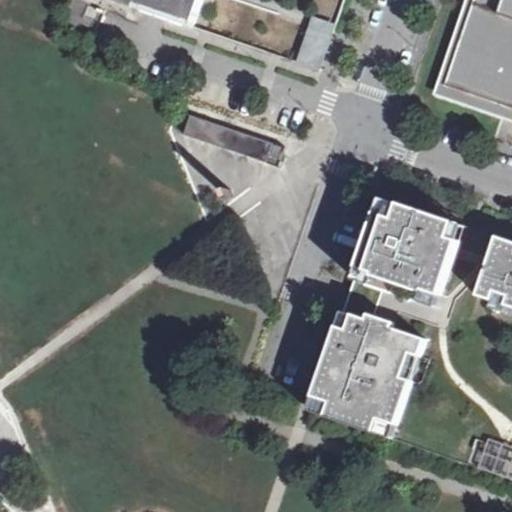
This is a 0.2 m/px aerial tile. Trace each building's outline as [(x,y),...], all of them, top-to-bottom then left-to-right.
[(114,0),(195,28),(204,0),(114,0)] [(511,0),(467,0),(438,92),(511,115),(511,0)] [(337,24),(313,16),(298,60),(321,68),(326,53),(329,47),(331,40),(337,24)] [(269,164),(275,145),(192,116),(185,135),(269,164)] [(285,149),(275,145),(269,164),(279,167),(285,149)] [(370,268),(452,295),(471,239),(456,235),(461,219),(427,208),(393,197),(370,268)] [(511,241),(505,239),(485,295),(501,301),(504,291),(511,293),(511,241)] [(330,355),(311,410),(393,439),(430,337),(348,307),(330,355)] [(481,471),(511,472),(511,446),(498,446),(498,453),(482,453),(481,471)]
